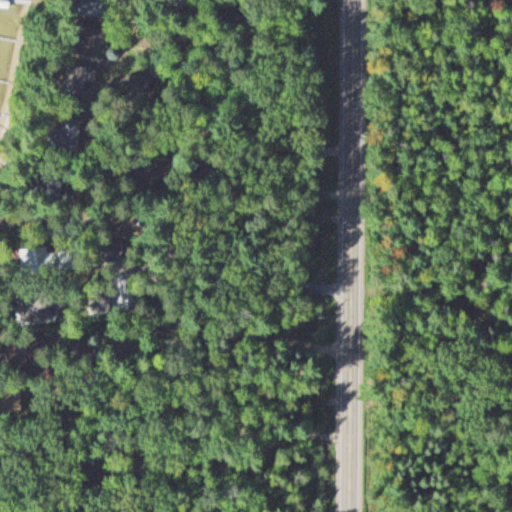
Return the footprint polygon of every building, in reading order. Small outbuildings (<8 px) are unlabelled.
[(77,0),(76,15),(103,18),(104,0),(77,0)] [(96,57),(99,27),(73,24),(66,90),(92,92),(93,82),(98,83),(99,66),(81,64),(81,55),(96,57)] [(65,127),(50,129),(53,150),(84,145),(80,116),(64,118),(65,127)] [(69,180),(47,171),(39,191),(61,200),(69,180)] [(93,310),(111,310),(111,289),(93,289),(93,310)]
